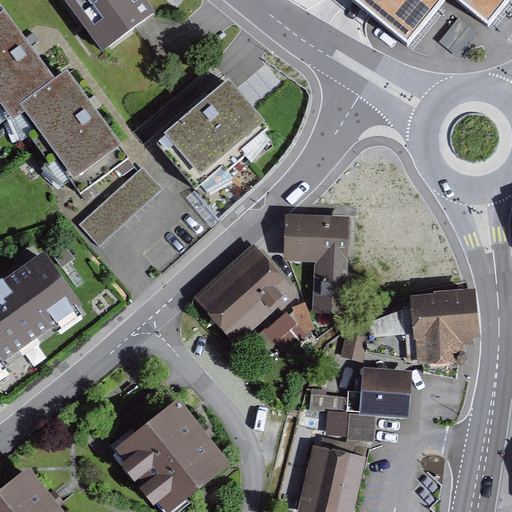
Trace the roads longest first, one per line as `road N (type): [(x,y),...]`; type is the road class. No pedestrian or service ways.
road 1 (residential): [(368,75),(320,157),(146,321),(0,440)]
road 2 (secondary): [(473,511),(498,314)]
road 3 (residential): [(368,75),(249,0)]
road 4 (secondary): [(498,314),(477,188)]
